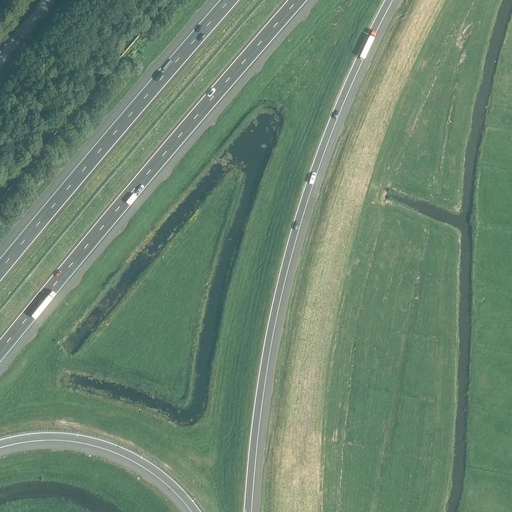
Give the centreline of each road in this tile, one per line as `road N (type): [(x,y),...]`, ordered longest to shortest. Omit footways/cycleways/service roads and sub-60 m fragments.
road 1 (motorway): [(248,511),(262,374),(299,217),(389,0)]
road 2 (motorway): [(0,353),(296,0)]
road 3 (motorway): [(230,0),(0,270)]
road 4 (motorway): [(0,443),(57,437),(119,450),(162,475),(196,511)]
